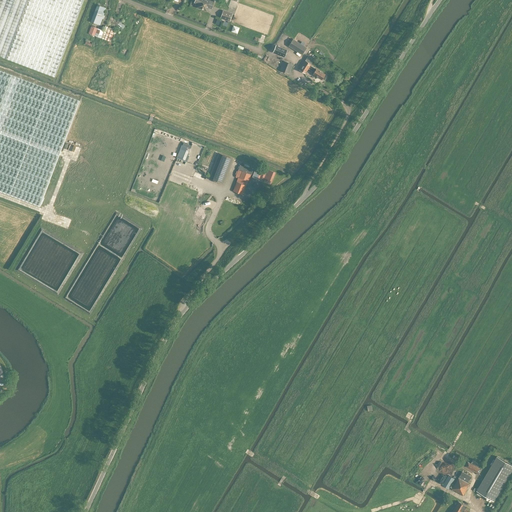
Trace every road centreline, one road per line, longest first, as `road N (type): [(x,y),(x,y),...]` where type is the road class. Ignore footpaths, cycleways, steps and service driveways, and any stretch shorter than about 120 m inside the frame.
road 1 (unclassified): [(85,511),(180,317),(319,184),(441,0)]
road 2 (track): [(421,0),(347,112)]
